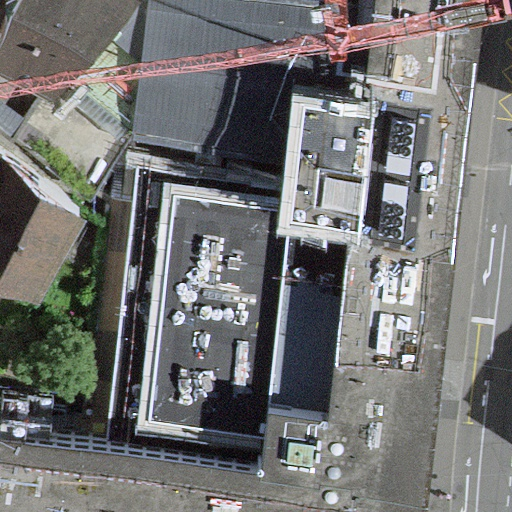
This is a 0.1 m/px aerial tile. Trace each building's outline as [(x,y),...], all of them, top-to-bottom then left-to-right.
[(10,133),(90,188),(134,125),(188,131),(342,148),(340,170),(355,172),(455,183),(475,9),(425,0),(9,0),(0,29),(0,57),(47,81),(10,133)] [(425,0),(475,9),(475,0),(425,0)] [(0,264),(34,281),(79,199),(0,147),(0,264)] [(455,183),(355,172),(348,236),(183,218),(109,209),(85,425),(423,463),(432,382),(442,293),(455,183)] [(0,511),(417,511),(423,463),(85,425),(0,415),(0,511)]
